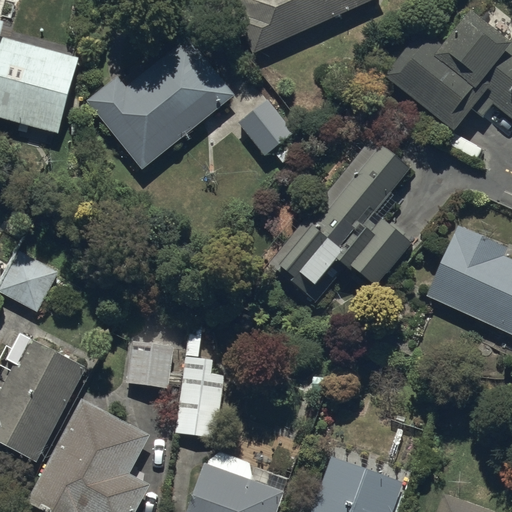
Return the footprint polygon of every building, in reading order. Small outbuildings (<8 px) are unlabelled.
[(251,52),(325,21),(328,28),(347,20),(344,13),(376,0),(238,0),(245,16),(237,19),(251,52)] [(422,27),(384,72),(454,129),(471,108),(482,118),(494,104),(511,118),(511,37),(509,41),(471,9),(442,44),(422,27)] [(0,116),(57,132),(78,57),(0,35),(4,20),(0,19),(0,116)] [(117,76),(87,99),(141,168),(235,96),(189,37),(125,86),(117,76)] [(269,99),(239,122),(264,155),(272,149),(282,162),(298,150),(288,138),(295,133),(269,99)] [(371,136),(269,262),(278,269),(281,266),(293,275),(290,279),(317,301),(346,265),(351,269),(353,266),(377,285),(413,242),(382,217),(397,198),(391,193),(411,168),(371,136)] [(458,225),(427,294),(511,333),(511,258),(505,255),(508,248),(458,225)] [(59,268),(20,248),(0,289),(0,291),(38,310),(59,268)] [(0,441),(38,461),(86,367),(20,333),(6,359),(14,363),(0,390),(0,441)] [(187,333),(185,355),(175,433),(217,438),(225,375),(211,374),(213,358),(199,357),(202,335),(187,333)] [(172,343),(131,339),(127,382),(169,385),(172,343)] [(150,434),(82,399),(26,500),(48,511),(136,511),(152,484),(129,472),(150,434)] [(213,449),(208,464),(202,463),(185,511),(273,511),(282,489),(249,478),(254,463),(213,449)] [(391,511),(402,480),(331,456),(311,511),(391,511)] [(496,511),(442,493),(435,511),(496,511)]
